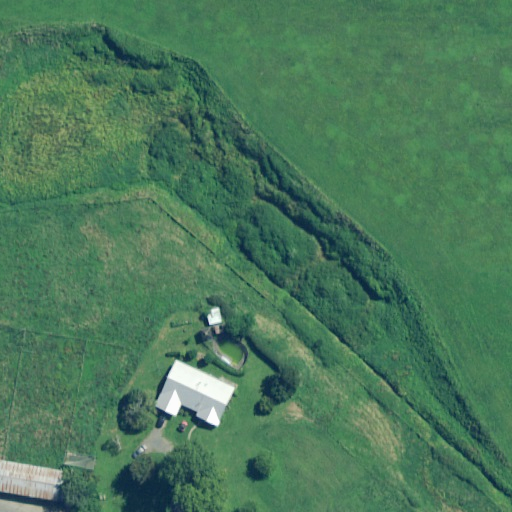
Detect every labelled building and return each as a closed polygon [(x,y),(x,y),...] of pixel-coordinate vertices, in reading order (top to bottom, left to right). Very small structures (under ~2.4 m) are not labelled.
[(223,323),(219,309),(207,311),(211,325),(223,323)] [(236,387),(177,360),(156,407),(176,416),(182,405),(198,412),(196,416),(218,426),(236,387)] [(97,457),(66,452),(64,466),(94,471),(97,457)] [(63,473),(0,461),(0,490),(58,501),(63,473)] [(78,484),(66,482),(63,502),(74,504),(78,484)]
